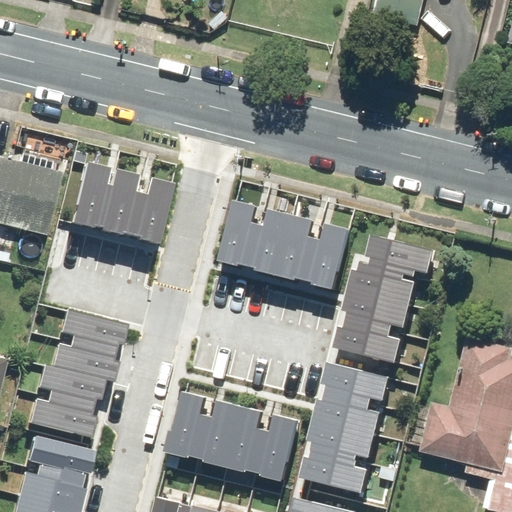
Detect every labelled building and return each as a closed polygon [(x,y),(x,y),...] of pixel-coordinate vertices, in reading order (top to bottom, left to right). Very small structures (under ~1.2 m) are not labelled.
[(429,0),(377,0),(374,18),(423,29),(429,0)] [(0,155),(0,219),(53,233),(68,173),(0,155)] [(85,158),(71,219),(156,239),(170,180),(152,176),(148,192),(133,189),(137,169),(113,163),(108,181),(106,180),(110,164),(85,158)] [(235,194),(218,260),(338,291),(355,225),(330,219),(326,237),(310,233),(314,218),(268,206),(264,221),(257,219),(262,201),(235,194)] [(346,323),(342,343),(397,356),(401,338),(391,335),(394,321),(408,324),(419,278),(409,276),(410,272),(419,275),(421,268),(432,271),(437,245),(374,231),(369,257),(364,256),(362,266),(356,265),(347,307),(354,308),(350,324),(346,323)] [(34,397),(29,419),(91,434),(96,412),(87,410),(89,398),(101,401),(107,380),(113,382),(119,356),(108,354),(110,341),(122,344),(128,321),(64,305),(60,326),(66,327),(62,344),(57,343),(52,363),(43,361),(38,383),(47,385),(43,399),(34,397)] [(485,510),(492,511),(511,511),(511,344),(469,334),(453,400),(418,392),(404,450),(494,472),(485,510)] [(0,397),(11,356),(0,353),(0,397)] [(303,473),(365,488),(370,465),(358,462),(361,451),(374,454),(384,409),(376,407),(379,397),(390,399),(396,376),(332,360),(328,379),(333,380),(330,392),(322,391),(311,438),(317,440),(314,452),(308,451),(303,473)] [(191,390),(176,447),(289,477),(305,416),(280,409),(276,426),(263,423),(268,407),(221,395),(217,410),(206,407),(209,395),(191,390)] [(78,511),(86,484),(82,483),(85,470),(89,471),(96,445),(36,431),(30,453),(43,456),(39,472),(26,469),(15,511),(78,511)] [(357,511),(359,505),(299,490),(295,509),(300,511),(299,511),(357,511)] [(242,511),(167,492),(161,511),(242,511)]
